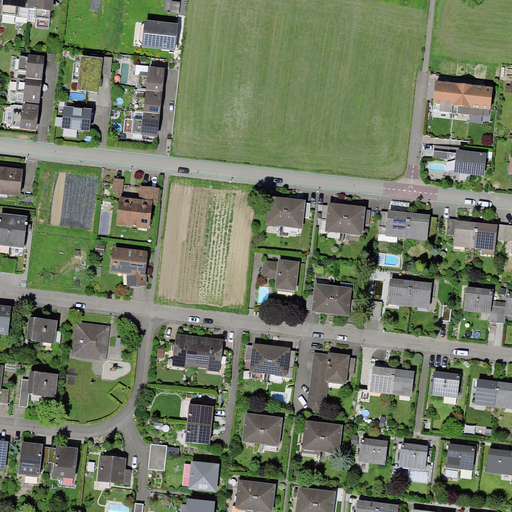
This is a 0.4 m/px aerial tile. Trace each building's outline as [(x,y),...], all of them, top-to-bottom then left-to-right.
[(25,0),(2,0),(2,5),(3,5),(2,14),(15,16),(16,6),(25,7),(25,0)] [(53,0),(28,0),(28,7),(36,8),(35,18),(50,19),(50,10),(52,11),(53,0)] [(184,1),(174,0),(172,15),(182,17),(184,1)] [(175,25),(142,22),(139,49),(172,53),(175,25)] [(24,58),(17,57),(15,74),(21,75),(20,82),(13,81),(11,97),(21,98),(20,108),(10,107),(10,113),(13,114),(11,127),(38,130),(46,57),(24,54),(24,58)] [(78,64),(73,64),(71,82),(75,83),(74,92),(96,94),(98,74),(108,75),(110,59),(98,58),(98,60),(78,58),(78,64)] [(162,71),(145,69),(144,79),(138,79),(136,90),(143,91),(142,100),(136,99),(134,113),(139,114),(138,123),(132,122),(130,136),(154,139),(162,71)] [(490,90),(433,84),(431,106),(439,107),(438,113),(451,115),(452,108),(458,109),(457,115),(482,118),(483,112),(488,112),(490,90)] [(89,112),(62,109),(60,130),(87,133),(89,112)] [(484,155),(454,152),(452,174),(481,177),(484,155)] [(448,154),(433,153),(432,160),(447,162),(448,154)] [(0,196),(18,199),(21,172),(0,168),(0,196)] [(123,181),(114,180),(113,194),(122,195),(123,181)] [(159,190),(139,188),(138,202),(117,200),(114,227),(147,230),(149,206),(157,207),(159,190)] [(309,219),(311,204),(264,198),(263,207),(267,208),(265,226),(300,231),(302,218),(309,219)] [(371,212),(327,205),(327,208),(321,207),(317,231),(324,231),(323,233),(359,239),(361,227),(368,228),(371,212)] [(430,215),(382,210),(380,233),(427,239),(430,215)] [(26,220),(0,217),(0,247),(22,250),(26,220)] [(496,227),(450,222),(449,232),(453,232),(451,247),(481,250),(480,256),(494,258),(496,242),(508,243),(507,254),(511,254),(511,230),(510,231),(510,227),(496,225),(496,227)] [(144,254),(111,249),(108,274),(125,277),(126,288),(142,287),(141,276),(144,254)] [(15,262),(1,260),(0,265),(0,274),(13,276),(15,262)] [(275,265),(261,263),(259,279),(274,280),(273,291),(294,293),(297,263),(276,261),(275,265)] [(430,286),(390,282),(388,307),(428,311),(430,286)] [(311,298),(307,297),(305,310),(310,311),(310,314),(347,318),(348,315),(352,316),(354,303),(348,302),(350,290),(313,285),(311,298)] [(490,293),(465,290),(462,312),(489,315),(488,324),(504,326),(506,317),(511,318),(511,293),(504,293),(503,302),(489,301),(490,293)] [(381,305),(367,304),(365,318),(379,320),(381,305)] [(452,309),(443,307),(441,322),(450,324),(452,309)] [(18,312),(0,309),(0,335),(3,336),(5,324),(16,326),(18,312)] [(56,323),(28,320),(26,343),(54,345),(56,323)] [(110,327),(74,323),(70,359),(106,363),(110,327)] [(223,340),(176,334),(171,366),(186,368),(186,365),(209,368),(208,372),(219,373),(223,340)] [(15,346),(0,344),(0,353),(14,355),(15,346)] [(288,351),(251,347),(251,348),(248,348),(246,362),(250,362),(249,373),(252,373),(252,379),(263,380),(263,375),(272,376),(271,383),(279,384),(280,377),(293,378),(295,354),(289,354),(288,351)] [(325,356),(314,355),(308,409),(322,411),(325,382),(346,385),(347,375),(354,376),(356,362),(348,361),(348,356),(326,353),(325,356)] [(0,380),(1,368),(0,368),(0,405),(8,407),(9,390),(0,389),(0,380)] [(413,374),(371,368),(368,392),(410,397),(413,374)] [(459,375),(432,373),(430,396),(457,399),(459,375)] [(31,383),(21,381),(18,408),(27,409),(28,395),(53,398),(55,376),(32,374),(31,383)] [(511,384),(478,379),(474,404),(511,409),(511,384)] [(213,406),(189,404),(186,441),(210,443),(213,406)] [(280,419),(244,416),(241,443),(260,445),(259,452),(276,454),(280,419)] [(340,428),(302,423),(299,452),(336,457),(340,428)] [(361,437),(352,436),(351,446),(359,446),(357,463),(385,467),(387,444),(361,440),(361,437)] [(41,447),(19,445),(16,475),(40,478),(42,459),(53,461),(51,478),(73,481),(76,450),(54,447),(53,451),(41,449),(41,447)] [(426,448),(400,445),(397,468),(423,471),(426,448)] [(474,448),(447,445),(445,470),(471,473),(474,448)] [(167,447),(150,446),(147,471),(164,473),(167,447)] [(511,476),(511,452),(488,451),(486,475),(511,477),(511,476)] [(125,461),(99,458),(96,485),(104,485),(130,488),(132,472),(124,471),(125,461)] [(215,495),(217,467),(183,463),(182,479),(187,480),(186,493),(215,495)] [(272,511),(276,485),(239,480),(234,511),(248,511),(248,510),(262,511),(261,511),(272,511)] [(332,511),(335,492),(299,488),(295,511),(332,511)] [(395,511),(396,506),(356,501),(354,511),(395,511)] [(212,511),(213,505),(186,502),(184,511),(212,511)]
